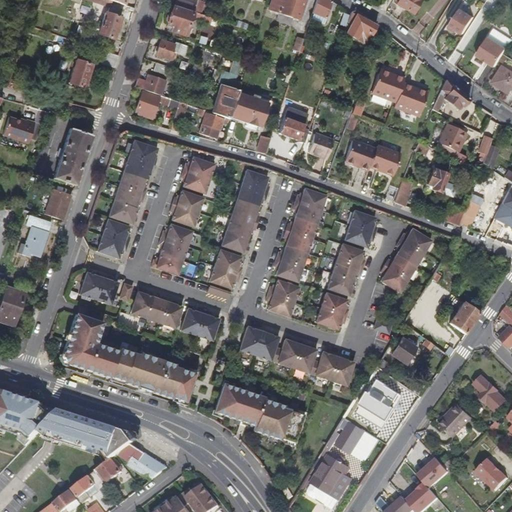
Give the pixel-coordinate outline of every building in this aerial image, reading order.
[(107,0),(84,0),(109,8),(107,13),(105,13),(103,22),(100,21),(97,29),(95,28),(92,35),(97,37),(98,35),(112,40),(120,19),(120,17),(122,11),(122,10),(121,10),(122,5),(107,0)] [(195,5),(180,0),(175,0),(170,16),(166,17),(165,20),(165,21),(167,24),(167,26),(171,28),(170,32),(184,37),(183,41),(193,44),(195,37),(189,35),(191,28),(188,27),(191,18),(208,24),(210,19),(200,15),(193,13),(195,5)] [(299,0),(272,0),(269,10),(280,15),(278,23),(290,27),(293,20),(297,21),(304,2),(299,0)] [(324,0),(316,0),(308,25),(321,29),(325,19),(330,3),(324,0)] [(412,16),(420,0),(395,0),(393,6),(412,16)] [(200,15),(204,3),(197,1),(195,5),(193,13),(200,15)] [(463,34),(473,17),(461,10),(449,29),(454,32),(456,30),(463,34)] [(365,45),(375,27),(350,14),(347,22),(352,24),(346,34),(365,45)] [(237,23),(235,27),(245,31),(247,26),(237,23)] [(511,39),(495,29),(489,38),(506,49),(511,40),(511,39)] [(299,53),(303,41),(296,38),(292,50),(299,53)] [(503,55),(506,49),(489,38),(477,56),(495,67),(503,55)] [(160,42),(155,56),(170,61),(172,54),(169,53),(170,51),(176,54),(180,45),(173,43),(172,46),(160,42)] [(180,45),(176,54),(184,56),(187,48),(180,45)] [(114,68),(118,56),(105,52),(101,63),(114,68)] [(234,82),(241,61),(233,58),(228,74),(221,72),(217,83),(224,86),(224,87),(232,90),(234,82)] [(83,88),(91,66),(75,61),(68,83),(83,88)] [(172,68),(155,63),(152,72),(168,77),(172,68)] [(511,71),(504,66),(493,83),(509,94),(511,91),(511,90),(511,71)] [(402,85),(403,81),(395,78),(394,80),(390,78),(391,76),(379,72),(371,95),(395,104),(402,85)] [(146,82),(137,79),(134,87),(158,95),(161,97),(166,81),(149,75),(146,82)] [(467,100),(444,81),(431,109),(436,112),(443,100),(456,110),(459,107),(461,108),(467,100)] [(238,92),(241,84),(234,82),(232,90),(238,92)] [(235,99),(238,92),(232,90),(224,87),(220,85),(210,114),(226,120),(228,120),(229,118),(230,116),(235,99)] [(417,117),(426,94),(402,85),(395,104),(393,108),(417,117)] [(150,119),(156,102),(161,103),(161,105),(167,107),(169,99),(161,97),(158,95),(157,98),(141,93),(135,111),(138,112),(137,115),(150,119)] [(235,99),(230,116),(229,118),(259,129),(266,110),(235,99)] [(358,117),(364,104),(355,100),(352,109),(350,114),(358,117)] [(179,127),(187,106),(179,103),(171,125),(179,127)] [(225,125),(226,120),(210,114),(198,110),(195,116),(203,118),(197,133),(214,139),(220,123),(225,125)] [(303,144),(306,135),(301,133),(305,118),(285,111),(277,134),(303,144)] [(351,132),(358,117),(350,114),(344,129),(351,132)] [(26,145),(34,123),(25,121),(24,124),(8,119),(2,137),(26,145)] [(457,153),(465,135),(447,125),(438,144),(441,146),(438,152),(452,159),(455,152),(457,153)] [(74,185),(90,135),(70,129),(63,151),(61,150),(58,158),(61,159),(54,179),(74,185)] [(327,160),(333,141),(314,134),(308,152),(327,160)] [(263,156),(269,139),(260,136),(254,154),(263,156)] [(485,155),(488,146),(491,139),(484,136),(478,152),(485,155)] [(154,155),(156,149),(133,141),(128,157),(153,165),(156,159),(153,158),(154,155)] [(368,168),(374,150),(351,141),(343,163),(366,172),(368,168)] [(417,142),(414,151),(424,156),(428,147),(417,142)] [(383,149),(391,152),(394,146),(386,143),(383,149)] [(497,151),(488,146),(485,155),(481,164),(488,169),(497,151)] [(398,156),(399,155),(391,152),(383,149),(376,147),(374,150),(368,168),(391,177),(396,163),(398,156)] [(398,156),(396,163),(401,165),(404,158),(398,156)] [(151,173),(153,165),(128,157),(122,173),(143,180),(145,180),(147,174),(148,172),(151,173)] [(208,180),(212,166),(191,159),(190,163),(189,166),(186,165),(184,165),(182,172),(208,180)] [(49,180),(52,170),(42,167),(39,177),(49,180)] [(453,188),(443,184),(447,172),(432,167),(426,186),(431,188),(430,191),(450,198),(453,188)] [(265,183),(266,178),(245,171),(240,185),(266,195),(268,187),(266,187),(264,186),(265,183)] [(203,195),(208,180),(182,172),(180,179),(182,179),(184,180),(183,183),(182,188),(203,195)] [(511,172),(510,175),(507,173),(503,179),(508,183),(509,183),(511,185),(511,172)] [(142,184),(143,180),(122,173),(117,187),(143,195),(146,189),(144,188),(141,187),(142,184)] [(402,207),(407,192),(405,191),(409,183),(401,180),(397,190),(392,203),(402,207)] [(263,201),(266,195),(240,185),(235,200),(256,208),(258,203),(259,200),(262,201),(263,201)] [(473,185),(462,213),(461,216),(463,216),(460,225),(468,228),(480,199),(472,196),(476,187),(473,185)] [(135,204),(136,201),(139,202),(141,203),(143,195),(117,187),(113,201),(134,209),(135,204)] [(384,200),(392,203),(397,190),(389,187),(384,200)] [(61,220),(69,196),(52,190),(44,214),(61,220)] [(320,212),(325,198),(304,191),(302,195),(301,198),(298,197),(297,196),(294,203),(320,212)] [(196,214),(201,199),(180,192),(179,197),(178,199),(175,198),(173,198),(171,205),(196,214)] [(498,204),(511,211),(511,195),(505,192),(498,204)] [(255,212),(256,208),(235,200),(230,215),(256,224),(258,217),(256,216),(254,216),(255,212)] [(133,215),(136,209),(134,209),(113,201),(107,217),(133,226),(135,219),(135,218),(133,218),(133,215)] [(315,226),(320,212),(294,203),(292,211),(293,211),(296,212),(295,215),(294,219),(315,226)] [(511,220),(511,211),(498,204),(495,211),(503,215),(501,218),(507,222),(509,219),(511,220)] [(192,228),(196,214),(171,205),(168,212),(170,212),(173,213),(172,216),(170,221),(192,228)] [(460,225),(463,216),(461,216),(462,213),(447,207),(442,221),(458,228),(460,225)] [(373,224),(374,220),(353,212),(348,227),(374,235),(376,228),(375,228),(372,227),(373,224)] [(253,231),(256,224),(230,215),(225,231),(246,238),(248,232),(249,230),(251,230),(253,231)] [(37,257),(49,223),(27,216),(24,225),(29,227),(23,245),(18,243),(15,253),(22,256),(24,252),(37,257)] [(310,241),(315,226),(294,219),(292,223),(291,226),(289,226),(287,225),(285,232),(310,241)] [(125,234),(127,228),(106,221),(101,236),(127,245),(129,238),(127,237),(125,236),(125,234)] [(185,247),(190,233),(169,226),(167,230),(166,233),(164,232),(162,231),(159,238),(185,247)] [(371,243),(374,235),(348,227),(343,241),(364,248),(366,244),(367,241),(370,242),(371,243)] [(422,255),(430,242),(411,230),(408,235),(407,237),(404,236),(402,235),(399,241),(422,255)] [(244,244),(246,238),(225,231),(220,247),(245,255),(248,248),(246,247),(243,246),(244,244)] [(305,255),(310,241),(285,232),(282,239),(284,240),(287,241),(286,243),(284,248),(305,255)] [(124,252),(127,245),(101,236),(95,252),(117,259),(119,253),(120,251),(122,252),(124,252)] [(180,262),(185,247),(159,238),(157,245),(159,246),(161,247),(160,250),(159,254),(180,262)] [(414,268),(422,255),(399,241),(395,247),(397,248),(399,250),(397,252),(395,256),(414,268)] [(360,258),(362,253),(340,246),(336,260),(361,269),(364,262),(362,261),(359,260),(360,258)] [(300,269),(305,255),(284,248),(283,252),(282,255),(279,254),(277,254),(275,261),(300,269)] [(237,264),(239,258),(218,251),(213,267),(238,276),(241,268),(239,268),(236,267),(237,264)] [(175,276),(180,262),(159,254),(157,259),(156,261),(154,261),(152,260),(149,267),(175,276)] [(406,281),(414,268),(395,256),(392,260),(391,263),(388,261),(387,260),(383,266),(406,281)] [(359,276),(361,269),(336,260),(331,275),(352,282),(353,277),(354,274),(357,275),(359,276)] [(296,284),(300,269),(275,261),(272,268),(274,268),(277,269),(276,272),(274,277),(296,284)] [(398,294),(406,281),(383,266),(379,273),(381,274),(383,275),(381,278),(379,282),(398,294)] [(236,283),(238,276),(213,267),(207,283),(228,290),(231,284),(231,281),(234,282),(236,283)] [(93,300),(102,274),(95,272),(95,274),(94,276),(91,275),(85,273),(78,294),(93,300)] [(109,305),(116,284),(110,282),(108,281),(108,278),(109,277),(102,274),(93,300),(109,305)] [(350,287),(352,282),(331,275),(325,290),(351,299),(353,291),(352,291),(349,290),(350,287)] [(434,283),(438,278),(433,275),(429,280),(434,283)] [(292,304),(297,289),(275,282),(274,286),(273,289),(270,288),(268,288),(266,295),(292,304)] [(126,302),(131,288),(123,285),(118,299),(126,302)] [(0,322),(12,327),(23,293),(5,287),(0,300),(0,322)] [(144,319),(151,298),(146,296),(143,295),(144,293),(144,291),(137,288),(128,314),(144,319)] [(226,300),(227,294),(208,288),(206,293),(226,300)] [(344,306),(345,302),(324,294),(319,309),(345,318),(347,311),(345,310),(342,309),(344,306)] [(287,318),(292,304),(266,295),(264,302),(266,302),(268,303),(267,306),(266,311),(287,318)] [(158,324),(167,299),(160,296),(159,298),(159,301),(156,300),(151,298),(144,319),(158,324)] [(173,329),(180,308),(176,306),(173,305),(173,303),(174,301),(167,299),(158,324),(173,329)] [(464,335),(479,314),(464,304),(449,324),(464,335)] [(511,325),(511,312),(506,307),(500,316),(511,327),(511,325)] [(194,336),(203,311),(195,308),(195,310),(194,313),(191,312),(185,310),(178,331),(194,336)] [(342,325),(345,318),(319,309),(314,324),(335,331),(337,326),(338,323),(340,324),(342,325)] [(210,342),(217,320),(211,318),(208,317),(209,315),(210,313),(203,311),(194,336),(210,342)] [(65,341),(60,355),(60,356),(63,364),(65,365),(82,370),(88,372),(107,378),(121,382),(121,384),(135,388),(148,393),(169,400),(169,398),(174,400),(183,403),(184,400),(192,378),(193,375),(192,375),(185,372),(173,367),(173,365),(138,354),(138,356),(118,349),(117,351),(94,344),(101,324),(74,315),(67,334),(65,341)] [(387,335),(391,324),(376,319),(372,330),(387,335)] [(253,357),(262,331),(254,328),(254,331),(251,330),(245,328),(237,351),(253,357)] [(510,350),(511,348),(511,328),(499,340),(510,350)] [(273,348),(276,339),(271,337),(268,336),(269,333),(262,331),(253,357),(272,363),(277,349),(273,348)] [(385,353),(390,357),(399,343),(393,339),(385,353)] [(291,369),(299,343),(292,341),(291,344),(289,343),(283,341),(280,350),(277,349),(272,363),(291,369)] [(431,346),(425,341),(422,346),(428,350),(431,346)] [(309,376),(314,362),(311,361),(314,351),(308,349),(305,348),(306,346),(299,343),(291,369),(309,376)] [(405,367),(414,353),(399,343),(390,357),(405,367)] [(328,382),(337,356),(330,354),(329,356),(326,355),(320,353),(317,363),(314,362),(309,376),(328,382)] [(63,364),(60,356),(60,355),(58,354),(57,358),(60,366),(64,367),(65,365),(63,364)] [(344,387),(352,364),(346,362),(343,361),(344,358),(337,356),(328,382),(344,387)] [(378,374),(383,366),(379,363),(373,372),(378,374)] [(186,369),(185,372),(192,375),(193,375),(192,378),(193,378),(195,373),(186,369)] [(366,394),(378,375),(378,374),(373,372),(361,392),(366,394)] [(478,398),(494,413),(506,401),(497,393),(498,392),(482,377),(473,386),(482,394),(478,398)] [(229,388),(221,385),(220,388),(212,410),(211,413),(220,416),(239,422),(245,424),(253,427),(251,432),(271,439),(276,441),(279,442),(279,440),(284,442),(293,445),(294,442),(300,422),(302,416),(295,414),(283,409),(283,407),(262,401),(263,399),(229,388)] [(401,399),(405,393),(396,387),(392,393),(401,399)] [(0,428),(21,435),(19,439),(27,446),(40,431),(55,416),(42,407),(42,406),(43,404),(0,389),(0,428)] [(59,412),(42,406),(42,407),(55,416),(59,412)] [(452,439),(471,420),(457,406),(451,412),(453,414),(446,421),(440,427),(452,439)] [(126,431),(61,410),(59,412),(55,416),(40,431),(48,439),(57,439),(57,441),(103,449),(111,459),(113,458),(116,456),(117,455),(131,445),(134,442),(126,431)] [(211,413),(212,410),(211,410),(209,415),(219,419),(220,416),(211,413)] [(302,416),(300,422),(302,422),(305,414),(295,411),(295,414),(302,416)] [(446,421),(453,414),(451,412),(444,419),(446,421)] [(493,432),(500,425),(496,422),(490,428),(489,428),(493,432)] [(350,423),(336,446),(349,454),(359,438),(361,440),(366,433),(350,423)] [(350,459),(361,440),(359,438),(349,454),(336,446),(334,449),(350,459)] [(169,468),(131,445),(117,455),(130,463),(130,464),(129,467),(151,481),(169,468)] [(324,504),(329,497),(331,497),(338,502),(352,480),(345,475),(348,469),(329,457),(312,484),(312,485),(309,490),(310,492),(308,496),(316,501),(318,500),(324,504)] [(108,481),(122,471),(113,458),(111,459),(98,469),(108,481)] [(433,467),(419,480),(423,484),(431,493),(451,475),(450,474),(448,472),(437,460),(431,465),(433,467)] [(445,465),(450,470),(453,466),(455,465),(451,460),(445,465)] [(507,479),(487,460),(476,472),(495,491),(507,479)] [(96,471),(72,489),(84,504),(101,491),(100,490),(96,485),(97,484),(99,486),(102,484),(105,482),(96,471)] [(189,511),(186,507),(191,504),(197,511),(212,511),(219,507),(201,483),(191,490),(190,489),(178,498),(159,511),(189,511)] [(414,511),(422,511),(436,499),(431,493),(423,484),(416,490),(417,491),(405,501),(413,510),(414,511)] [(71,511),(81,504),(70,490),(55,502),(41,511),(56,511),(60,509),(62,511),(68,507),(71,511)] [(287,490),(282,493),(287,501),(292,498),(287,490)] [(159,511),(178,498),(176,495),(171,499),(170,498),(154,510),(155,511),(154,511),(159,511)] [(389,509),(381,499),(374,505),(380,511),(411,511),(413,510),(405,501),(402,498),(389,509)] [(105,511),(98,503),(88,510),(90,511),(105,511)]
